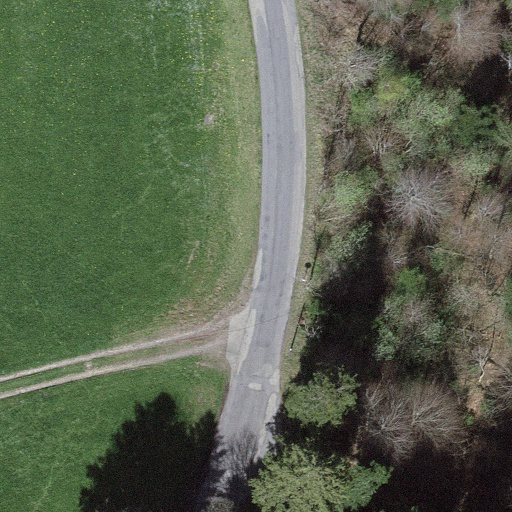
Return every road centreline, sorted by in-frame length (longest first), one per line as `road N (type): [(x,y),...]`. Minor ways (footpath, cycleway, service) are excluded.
road 1 (unclassified): [(271,0),(288,152),(282,238),(229,511)]
road 2 (track): [(0,385),(268,325)]
